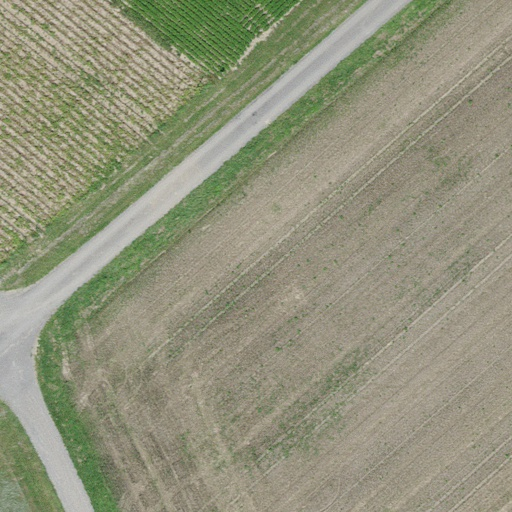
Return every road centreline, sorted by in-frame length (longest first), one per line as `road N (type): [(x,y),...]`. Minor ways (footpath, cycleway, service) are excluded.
road 1 (unclassified): [(0,336),(380,0)]
road 2 (track): [(80,511),(1,335)]
